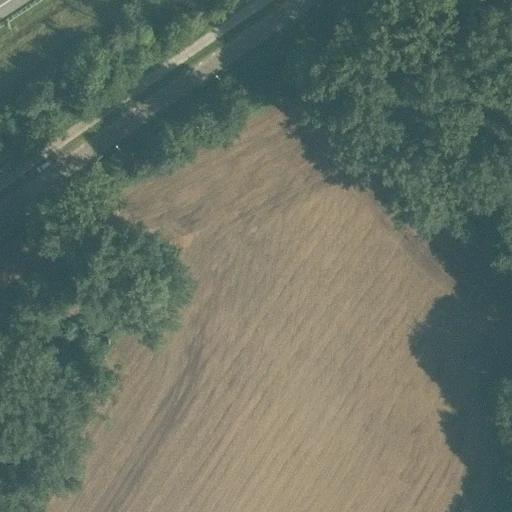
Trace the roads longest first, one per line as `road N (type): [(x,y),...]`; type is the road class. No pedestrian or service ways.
road 1 (tertiary): [(0,214),(309,0)]
road 2 (track): [(511,86),(325,49),(254,7)]
